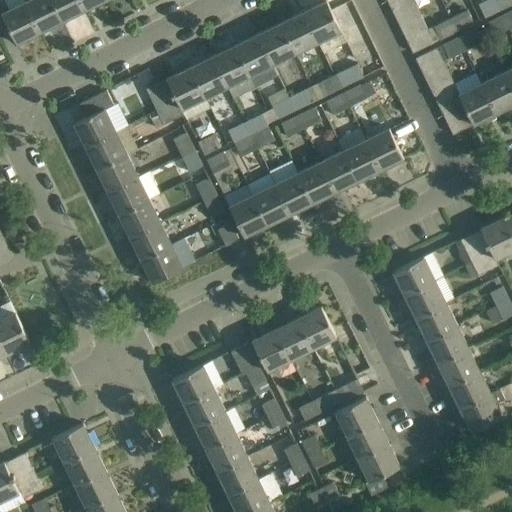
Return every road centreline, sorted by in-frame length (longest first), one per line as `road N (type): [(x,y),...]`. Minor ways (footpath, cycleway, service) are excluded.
road 1 (residential): [(116,357),(0,117)]
road 2 (residential): [(0,108),(225,0)]
road 3 (residential): [(116,357),(339,248)]
road 4 (residential): [(437,447),(339,248)]
road 5 (residential): [(461,187),(369,0)]
road 6 (residential): [(179,511),(106,362)]
road 7 (residential): [(339,248),(461,187)]
